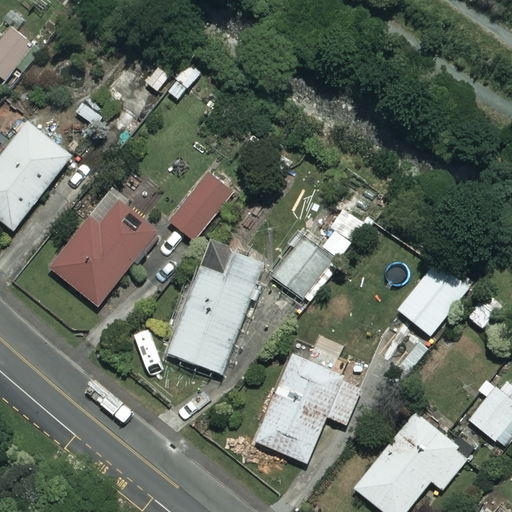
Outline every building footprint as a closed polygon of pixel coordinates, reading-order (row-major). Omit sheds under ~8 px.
[(44,49),(19,28),(0,51),(0,74),(14,86),(44,49)] [(78,158),(38,127),(0,176),(0,218),(19,233),(78,158)] [(242,195),(215,173),(175,224),(202,245),(242,195)] [(171,235),(120,193),(56,272),(106,312),(152,254),(154,256),(171,235)] [(308,241),(278,279),(314,306),(343,268),(308,241)] [(228,377),(273,265),(244,253),(233,281),(210,272),(176,357),(228,377)] [(436,340),(477,282),(453,266),(448,273),(439,266),(403,316),(436,340)] [(355,375),(303,350),(261,445),(314,468),(335,422),(351,430),(368,392),(351,385),(355,375)] [(511,446),(511,399),(502,391),(475,424),(509,451),(511,446)] [(468,452),(423,415),(362,492),(386,511),(416,511),(438,485),(449,494),(473,464),(464,457),(468,452)]
